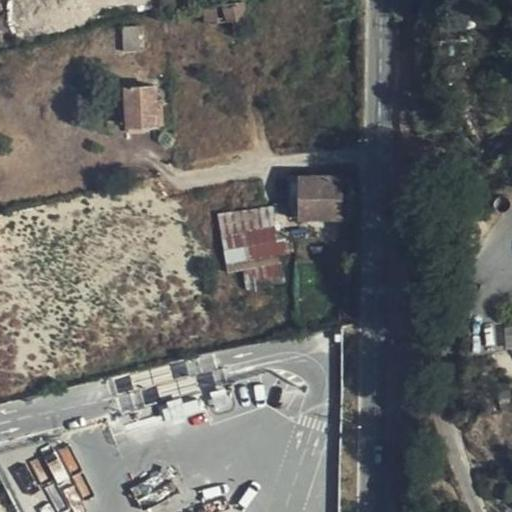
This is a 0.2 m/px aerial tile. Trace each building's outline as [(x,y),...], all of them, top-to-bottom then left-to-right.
[(245,20),(243,3),(205,8),(207,25),(245,20)] [(169,29),(168,9),(153,13),(155,43),(170,44),(169,29)] [(163,126),(162,105),(155,106),(155,88),(129,89),(130,128),(163,126)] [(339,215),(340,179),(286,177),(286,214),(339,215)] [(273,222),(273,220),(241,221),(241,251),(284,252),(284,234),(280,232),(278,231),(277,229),(276,228),(275,226),(274,224),(273,222)] [(284,221),(273,220),(273,222),(274,224),(275,226),(276,228),(277,229),(278,231),(280,232),(284,234),(284,221)]
